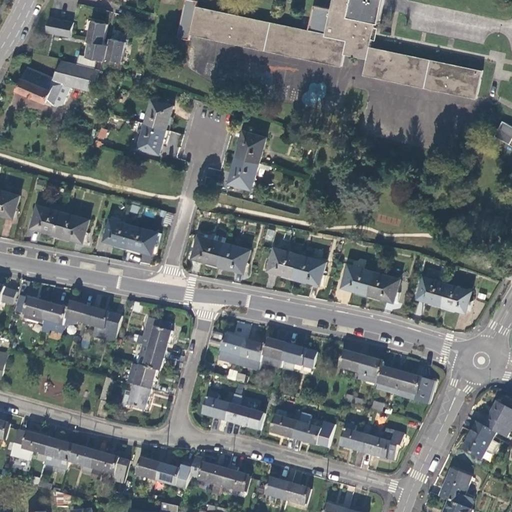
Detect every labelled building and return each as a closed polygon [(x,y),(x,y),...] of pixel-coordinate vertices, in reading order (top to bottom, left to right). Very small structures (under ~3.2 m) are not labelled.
[(191,41),(192,33),(343,65),(345,54),(368,59),(365,72),(479,96),(483,74),(370,50),(372,40),(376,23),(380,24),(384,0),(333,0),(332,9),(315,5),(309,32),(197,9),(199,1),(194,0),(187,0),(179,39),(191,41)] [(75,24),(52,19),(47,33),(72,38),(75,24)] [(110,25),(94,22),(90,41),(92,42),(106,44),(110,25)] [(128,42),(113,39),(112,46),(109,60),(124,62),(128,42)] [(106,44),(92,42),(89,57),(109,61),(109,60),(112,46),(106,44)] [(31,58),(23,55),(15,57),(12,64),(19,67),(22,61),(29,63),(31,58)] [(101,70),(62,60),(55,78),(29,67),(19,90),(52,105),(57,103),(59,101),(66,84),(96,91),(101,70)] [(175,105),(154,100),(147,124),(169,129),(175,105)] [(511,126),(504,122),(497,136),(511,144),(511,126)] [(169,129),(147,124),(141,148),(162,154),(169,129)] [(100,128),(98,137),(106,139),(107,129),(100,128)] [(245,132),(238,158),(261,164),(268,137),(245,132)] [(238,158),(232,183),(254,189),(259,168),(270,171),(271,166),(261,164),(238,158)] [(21,196),(0,190),(0,213),(15,218),(21,196)] [(66,213),(39,205),(33,227),(59,235),(66,213)] [(92,220),(66,213),(59,235),(85,242),(92,220)] [(136,226),(112,219),(106,241),(130,247),(136,226)] [(160,233),(136,226),(130,247),(154,254),(160,233)] [(226,243),(200,236),(194,258),(220,265),(226,243)] [(252,250),(226,243),(220,265),(246,273),(252,250)] [(301,256),(276,249),(270,271),(296,277),(301,256)] [(327,263),(301,256),(296,277),(321,284),(327,263)] [(376,272),(351,265),(344,288),(370,295),(376,272)] [(402,279),(376,272),(370,295),(396,302),(402,279)] [(450,285),(426,278),(420,298),(444,305),(450,285)] [(7,286),(0,283),(0,301),(14,306),(18,292),(6,289),(7,286)] [(474,292),(450,285),(444,305),(468,312),(474,292)] [(23,309),(26,310),(25,314),(46,319),(50,303),(22,296),(19,308),(23,309)] [(91,307),(72,301),(70,309),(67,318),(87,323),(91,307)] [(70,309),(50,303),(46,319),(43,330),(49,332),(50,330),(63,333),(67,318),(70,309)] [(21,316),(23,309),(19,308),(14,307),(12,314),(21,316)] [(124,316),(91,307),(87,323),(97,326),(94,335),(116,341),(124,316)] [(172,324),(150,318),(145,337),(140,335),(137,343),(140,344),(167,352),(173,332),(170,331),(172,324)] [(16,326),(10,325),(8,333),(14,335),(16,326)] [(93,332),(86,330),(83,339),(90,341),(93,332)] [(247,340),(226,335),(220,359),(240,365),(247,340)] [(289,344),(268,338),(266,345),(264,356),(284,361),(289,344)] [(266,345),(247,340),(240,365),(260,370),(264,356),(266,345)] [(161,371),(167,352),(140,344),(138,353),(141,354),(138,364),(142,365),(158,370),(161,371)] [(318,351),(289,344),(284,361),(285,361),(283,368),(293,371),(295,363),(313,368),(318,351)] [(0,377),(3,378),(9,353),(0,350),(0,377)] [(365,357),(345,351),(341,367),(360,373),(365,357)] [(385,362),(365,357),(360,373),(359,379),(379,384),(384,366),(385,362)] [(158,370),(142,365),(138,377),(131,375),(128,384),(136,386),(152,391),(158,370)] [(379,384),(377,389),(397,394),(404,372),(384,366),(379,384)] [(436,382),(404,372),(397,394),(417,399),(430,403),(436,382)] [(245,376),(237,373),(236,380),(244,382),(245,376)] [(115,380),(107,377),(100,399),(109,402),(115,380)] [(146,410),(152,391),(136,386),(130,405),(146,410)] [(228,420),(232,404),(217,399),(218,394),(211,392),(205,413),(228,420)] [(354,396),(347,394),(345,400),(352,402),(354,397),(354,396)] [(241,396),(235,395),(232,404),(228,420),(261,429),(265,413),(238,405),(241,396)] [(354,397),(352,402),(365,406),(366,400),(354,397)] [(383,405),(374,402),(372,408),(382,411),(383,405)] [(511,431),(511,409),(499,403),(486,427),(498,433),(508,439),(511,431)] [(295,438),(299,422),(302,412),(297,411),(295,421),(276,416),(272,432),(295,438)] [(10,424),(0,421),(0,438),(6,440),(10,424)] [(323,429),(299,422),(295,438),(318,445),(323,429)] [(486,427),(480,423),(465,450),(484,460),(498,433),(486,427)] [(369,436),(346,429),(341,444),(365,451),(369,436)] [(404,434),(386,429),(383,440),(369,436),(365,451),(386,458),(388,457),(395,459),(399,445),(401,446),(404,434)] [(28,433),(19,430),(11,455),(29,460),(32,450),(39,452),(37,459),(45,461),(52,438),(28,431),(28,433)] [(70,461),(75,445),(52,438),(45,461),(45,464),(67,470),(70,461)] [(93,468),(98,452),(75,445),(70,461),(84,465),(93,468)] [(125,482),(131,461),(98,452),(93,468),(116,475),(115,480),(125,482)] [(207,459),(197,456),(194,465),(191,476),(223,485),(228,469),(206,463),(207,459)] [(157,485),(163,464),(142,458),(137,475),(149,478),(148,483),(157,485)] [(182,469),(163,464),(157,485),(156,489),(160,490),(163,481),(188,488),(191,476),(194,465),(184,462),(182,469)] [(82,472),(91,475),(93,470),(93,468),(84,465),(82,472)] [(247,492),(251,475),(228,469),(223,485),(222,491),(237,495),(238,489),(247,492)] [(102,473),(93,470),(91,475),(91,478),(100,480),(102,473)] [(452,470),(442,498),(450,501),(472,509),(475,502),(473,499),(466,496),(473,478),(452,470)] [(287,499),(291,483),(272,478),(267,494),(287,499)] [(52,484),(40,480),(38,486),(51,490),(52,484)] [(311,488),(291,483),(287,499),(307,504),(311,488)] [(56,493),(56,505),(70,505),(70,493),(56,493)] [(450,501),(446,511),(473,511),(474,510),(472,509),(450,501)] [(160,511),(178,511),(179,506),(162,502),(160,511)] [(347,511),(348,509),(329,503),(326,511),(347,511)]
